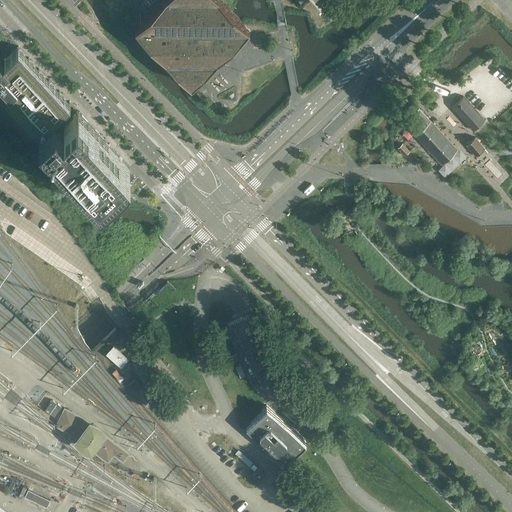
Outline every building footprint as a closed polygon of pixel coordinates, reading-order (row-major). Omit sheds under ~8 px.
[(219,50),(245,25),(240,20),(232,12),(226,5),(220,0),(163,0),(146,17),(135,28),(191,87),(192,86),(195,83),(198,80),(202,76),(220,59),(216,55),(215,54),(219,50)] [(216,55),(220,59),(250,30),(245,25),(219,50),(215,54),(216,55)] [(13,104),(23,115),(39,132),(43,137),(88,185),(89,184),(99,195),(114,181),(130,167),(109,144),(82,116),(79,112),(78,111),(73,115),(67,108),(66,107),(69,103),(70,103),(69,101),(68,102),(67,101),(66,99),(59,92),(60,92),(59,90),(58,91),(57,90),(55,88),(49,81),(50,80),(49,79),(48,80),(46,79),(45,77),(39,70),(40,69),(39,68),(38,69),(36,68),(35,66),(29,59),(29,58),(28,57),(28,58),(26,57),(25,55),(18,48),(19,47),(18,46),(15,49),(4,59),(7,62),(5,64),(0,59),(0,89),(13,103),(13,104)] [(28,57),(19,47),(18,48),(25,55),(26,57),(28,58),(28,57)] [(165,59),(153,48),(151,50),(147,53),(159,65),(162,62),(165,59)] [(39,68),(29,58),(29,59),(35,66),(38,69),(39,68)] [(49,79),(40,69),(39,70),(45,77),(46,79),(48,80),(49,79)] [(59,90),(50,80),(49,81),(55,88),(57,90),(58,91),(59,90)] [(69,101),(60,92),(59,92),(66,99),(67,101),(68,102),(69,101)] [(463,96),(452,107),(474,131),(485,120),(463,96)] [(41,139),(43,137),(39,132),(37,129),(23,115),(13,104),(12,105),(11,106),(20,117),(41,139)] [(424,113),(419,108),(403,123),(441,164),(457,149),(424,113)] [(485,148),(475,137),(466,144),(476,156),(485,148)] [(410,151),(402,144),(398,148),(405,156),(410,151)] [(98,196),(99,197),(129,170),(131,168),(130,167),(114,181),(99,195),(89,184),(88,185),(98,196)] [(129,170),(99,197),(105,204),(135,176),(129,170)] [(128,359),(114,346),(107,354),(121,366),(128,359)] [(245,376),(241,365),(236,367),(240,378),(245,376)] [(136,392),(141,387),(135,379),(129,384),(136,392)] [(61,407),(51,400),(44,410),(54,417),(61,407)] [(306,440),(266,405),(246,428),(285,463),(306,440)] [(80,417),(76,415),(73,413),(70,411),(64,408),(56,425),(59,426),(62,428),(67,431),(69,432),(72,434),(79,440),(91,425),(87,422),(83,420),(80,417)] [(321,426),(326,420),(321,416),(316,421),(321,426)] [(90,448),(101,433),(102,432),(101,431),(100,431),(99,429),(97,427),(95,426),(93,425),(91,424),(91,425),(79,440),(80,442),(81,443),(82,444),(83,445),(85,446),(87,447),(88,448),(90,449),(90,448)] [(128,453),(101,433),(90,448),(108,461),(114,454),(123,460),(128,453)] [(28,490),(25,497),(47,507),(50,500),(28,490)]
